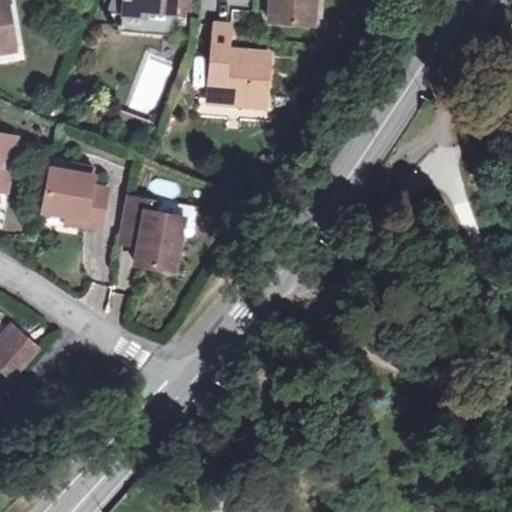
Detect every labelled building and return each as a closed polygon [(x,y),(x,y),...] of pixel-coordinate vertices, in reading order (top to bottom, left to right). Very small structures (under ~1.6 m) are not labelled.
[(174,13),(175,0),(93,0),(89,12),(127,15),(125,32),(145,34),(146,29),(154,29),(155,12),(174,13)] [(259,0),(258,22),(301,25),(303,1),(298,2),(298,0),(259,0)] [(0,49),(10,47),(0,1),(0,49)] [(215,60),(217,49),(219,24),(203,23),(198,88),(214,90),(212,102),(254,106),(259,54),(229,51),(228,61),(215,60)] [(228,61),(229,51),(217,49),(215,60),(228,61)] [(214,90),(198,88),(197,101),(212,102),(214,90)] [(128,118),(103,108),(99,117),(125,127),(128,118)] [(128,118),(125,127),(132,130),(136,121),(128,118)] [(0,188),(5,190),(15,140),(0,136),(0,188)] [(44,211),(67,215),(84,218),(83,227),(99,230),(107,190),(92,188),(95,171),(72,166),(71,172),(51,169),(44,211)] [(143,230),(140,248),(137,265),(176,272),(186,220),(155,215),(157,203),(128,198),(123,226),(143,230)] [(84,218),(67,215),(65,223),(83,227),(84,218)] [(120,244),(140,248),(143,230),(123,226),(120,244)] [(0,351),(19,329),(11,323),(0,336),(0,351)] [(19,329),(0,351),(0,366),(13,377),(39,346),(19,329)]
